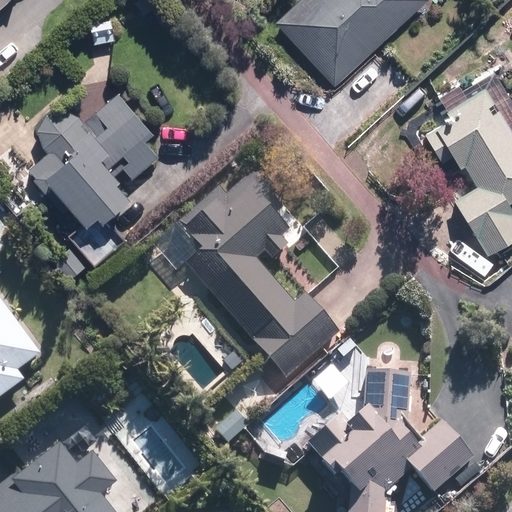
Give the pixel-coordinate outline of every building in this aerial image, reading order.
[(0,0),(0,10),(11,0),(0,0)] [(334,85),(423,0),(309,0),(280,28),(334,85)] [(511,128),(487,86),(420,126),(445,168),(459,159),(475,187),(455,199),(488,254),(511,239),(511,128)] [(44,188),(48,185),(85,229),(96,220),(102,227),(135,200),(115,176),(124,169),(135,182),(166,157),(147,135),(155,129),(122,89),(81,122),(74,114),(73,113),(71,112),(70,111),(68,110),(66,110),(65,109),(63,109),(61,109),(59,109),(58,109),(56,110),(54,110),(52,111),(51,111),(49,112),(48,113),(46,114),(45,115),(44,117),(43,118),(41,119),(40,121),(40,122),(39,124),(38,126),(38,127),(38,129),(37,131),(37,133),(37,134),(38,136),(38,138),(38,140),(39,141),(40,143),(47,153),(28,167),(44,188)] [(201,254),(186,267),(286,379),(341,330),(306,291),(292,304),(254,261),(265,252),(275,263),(291,248),(280,236),(291,226),(280,213),(293,201),(260,164),(224,196),(214,185),(173,222),(201,254)] [(0,399),(25,382),(18,372),(41,357),(0,295),(0,399)] [(335,359),(313,378),(332,399),(353,380),(335,359)] [(382,511),(384,495),(411,471),(432,494),(473,457),(440,420),(415,443),(403,431),(393,440),(364,408),(340,430),(332,422),(304,447),(328,473),(334,468),(346,482),(345,511),(382,511)] [(0,511),(114,511),(100,494),(116,481),(93,452),(78,464),(62,445),(19,481),(14,474),(0,485),(0,511)]
